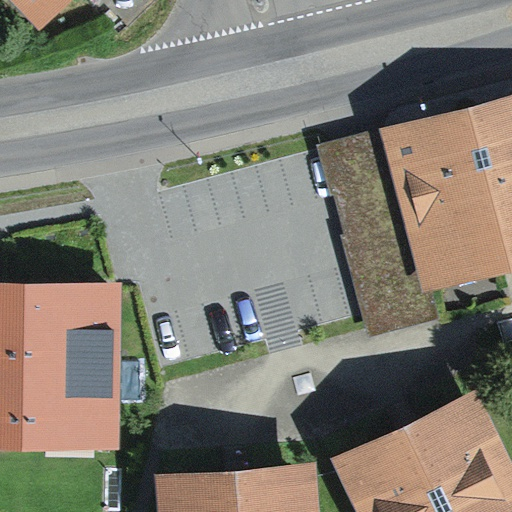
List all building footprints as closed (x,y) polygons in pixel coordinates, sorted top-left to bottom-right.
[(14,0),(39,26),(67,0),(14,0)] [(511,88),(378,124),(379,126),(423,288),(432,285),(508,265),(511,263),(511,88)] [(440,316),(432,285),(423,288),(379,126),(316,143),(318,149),(362,314),(366,327),(368,336),(433,318),(440,316)] [(2,274),(0,274),(0,442),(120,444),(122,286),(122,276),(113,276),(2,274)] [(258,437),(258,428),(315,430),(317,383),(158,378),(156,433),(258,437)] [(511,511),(511,456),(476,380),(330,450),(359,511),(511,511)] [(320,511),(316,454),(154,466),(157,511),(320,511)]
